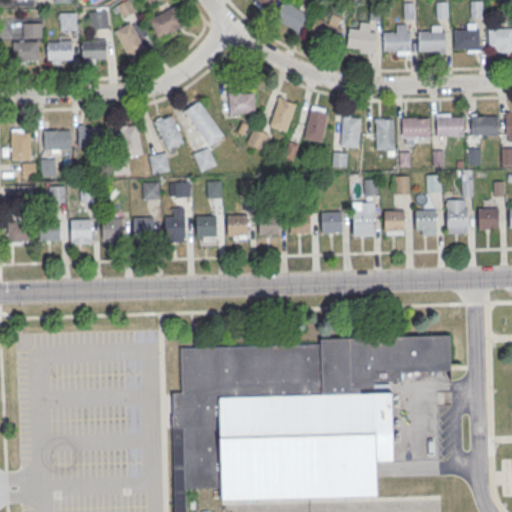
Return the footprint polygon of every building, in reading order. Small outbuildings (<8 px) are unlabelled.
[(254,0),(263,8),(271,0),(254,0)] [(307,7),(282,0),(281,0),(275,21),(300,29),(307,7)] [(447,18),(447,0),(436,0),(436,18),(447,18)] [(470,0),(470,17),(481,17),(481,0),(470,0)] [(413,17),(412,2),(404,2),(405,18),(413,17)] [(184,26),(176,6),(149,16),(157,36),(184,26)] [(107,28),(107,10),(90,10),(90,28),(107,28)] [(60,29),(75,29),(75,11),(60,11),(60,29)] [(338,19),(313,20),(314,40),(339,39),(338,19)] [(113,30),(128,57),(145,47),(130,21),(113,30)] [(41,36),(41,22),(22,22),(22,36),(41,36)] [(373,22),(359,23),(359,28),(346,29),(348,51),(374,50),(373,22)] [(409,54),(409,23),(393,23),(393,32),(382,32),(382,54),(409,54)] [(418,51),(445,51),(445,24),(428,24),(428,31),(418,31),(418,51)] [(478,51),(478,26),(453,26),(453,51),(478,51)] [(511,27),(488,28),(488,51),(511,50),(511,27)] [(106,58),(106,39),(81,39),(81,58),(106,58)] [(12,40),(12,60),(38,60),(38,40),(12,40)] [(47,40),(47,62),(71,62),(71,40),(47,40)] [(254,92),(228,92),(228,111),(254,111),(254,92)] [(295,102),(279,96),(269,125),(285,131),(295,102)] [(223,135),(200,99),(185,109),(207,145),(223,135)] [(305,138),(321,140),(327,108),(310,105),(305,138)] [(183,140),(170,113),(154,121),(167,148),(183,140)] [(436,134),(463,134),(463,113),(436,113),(436,134)] [(470,134),(497,134),(497,114),(470,114),(470,134)] [(359,115),(341,115),(340,146),(358,146),(359,115)] [(401,117),(401,136),(428,136),(428,117),(401,117)] [(376,141),(393,141),(393,118),(376,118),(376,141)] [(122,155),(140,154),(139,124),(120,125),(122,155)] [(77,145),(97,145),(97,125),(77,125),(77,145)] [(246,140),(262,149),(269,134),(253,126),(246,140)] [(29,158),(29,129),(9,129),(9,158),(29,158)] [(70,129),(43,129),(43,148),(70,148),(70,129)] [(215,164),(208,146),(193,152),(200,170),(215,164)] [(501,166),(511,166),(511,147),(501,147),(501,166)] [(468,163),(479,163),(479,148),(468,148),(468,163)] [(167,170),(166,152),(149,154),(151,171),(167,170)] [(346,152),(332,152),(332,166),(346,166),(346,152)] [(55,158),(41,158),(41,175),(55,175),(55,158)] [(34,176),(35,163),(21,163),(20,176),(34,176)] [(462,194),(470,194),(470,171),(462,171),(462,194)] [(409,193),(409,174),(393,174),(393,193),(409,193)] [(425,191),(440,191),(440,174),(425,174),(425,191)] [(377,178),(362,178),(362,193),(377,193),(377,178)] [(220,196),(220,180),(206,180),(206,196),(220,196)] [(158,198),(158,181),(142,182),(142,198),(158,198)] [(188,195),(188,182),(170,182),(170,195),(188,195)] [(95,201),(95,183),(79,183),(79,201),(95,201)] [(64,200),(64,186),(50,186),(50,200),(64,200)] [(477,208),(497,207),(498,228),(477,228),(477,208)] [(446,208),(467,208),(467,228),(447,229),(446,208)] [(415,210),(436,209),(437,230),(416,230),(415,210)] [(352,211),(373,210),(374,231),(353,231),(352,211)] [(384,210),(404,210),(405,230),(384,231),(384,210)] [(320,211),(341,211),(342,231),(321,232),(320,211)] [(289,213),(310,212),(310,233),(290,234),(289,213)] [(257,214),(278,213),(279,234),(258,234),(257,214)] [(226,214),(247,214),(247,234),(227,235),(226,214)] [(164,216),(184,215),(185,236),(164,237),(164,216)] [(196,216),(216,215),(217,236),(196,236),(196,216)] [(133,217),(153,216),(154,237),(133,237),(133,217)] [(69,219),(90,218),(91,239),(70,240),(69,219)] [(101,218),(122,218),(122,238),(102,239),(101,218)] [(39,220),(59,219),(60,240),(39,240),(39,220)] [(7,222),(32,221),(33,241),(8,242),(7,222)] [(185,489),(185,511),(172,511),(170,392),(181,392),(180,347),(321,344),(321,339),(450,336),(451,370),(401,372),(401,382),(390,383),(390,391),(392,460),(374,460),(375,492),(375,495),(221,500),(221,488),(185,489)]
